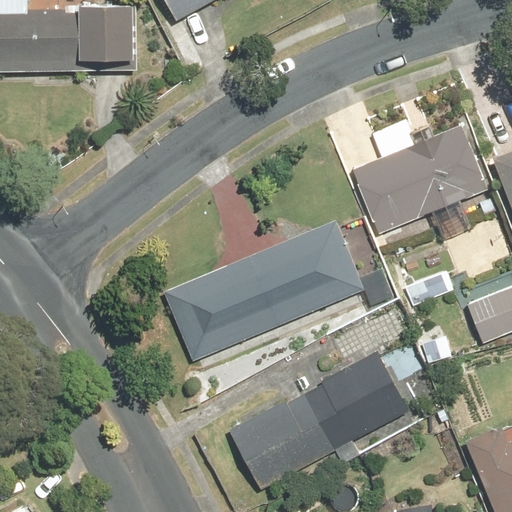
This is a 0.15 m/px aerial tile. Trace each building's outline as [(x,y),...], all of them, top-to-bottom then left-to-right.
[(214,0),(161,0),(174,23),(214,0)] [(0,7),(0,74),(135,73),(135,7),(0,7)] [(457,126),(350,169),(377,235),(484,191),(457,126)] [(511,149),(487,159),(511,223),(511,149)] [(334,221),(161,292),(191,363),(363,292),(334,221)] [(511,284),(464,304),(481,344),(511,331),(511,284)] [(375,352),(222,432),(254,493),(407,413),(375,352)] [(497,427),(461,442),(490,511),(511,511),(511,440),(504,443),(497,427)]
